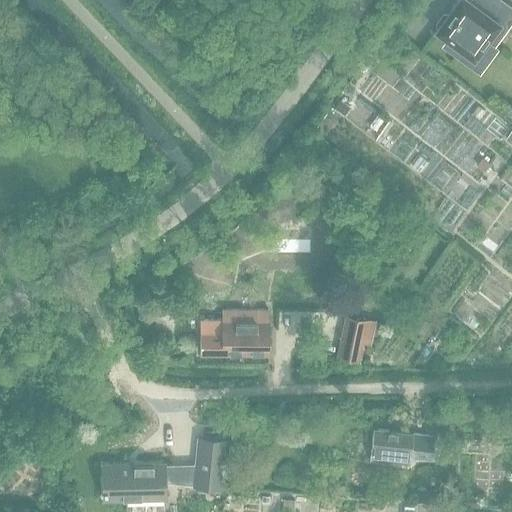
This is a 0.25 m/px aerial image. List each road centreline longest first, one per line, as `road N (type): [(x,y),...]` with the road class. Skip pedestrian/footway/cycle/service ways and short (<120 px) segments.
road 1 (residential): [(511,384),(172,394),(140,380),(64,282)]
road 2 (residential): [(64,282),(86,281),(145,243),(211,186),(361,0)]
